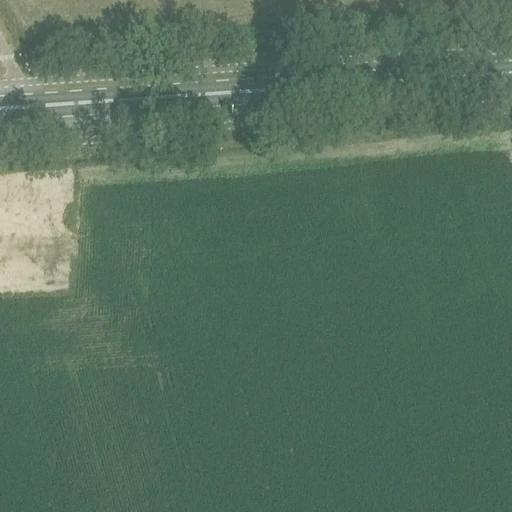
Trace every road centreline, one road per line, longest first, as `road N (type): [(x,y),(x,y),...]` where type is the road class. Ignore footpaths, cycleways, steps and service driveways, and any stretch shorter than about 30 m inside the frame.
road 1 (unclassified): [(0,344),(511,309)]
road 2 (tertiary): [(225,92),(511,73)]
road 3 (tertiary): [(11,126),(127,115),(225,92)]
road 4 (tertiary): [(225,92),(8,97)]
